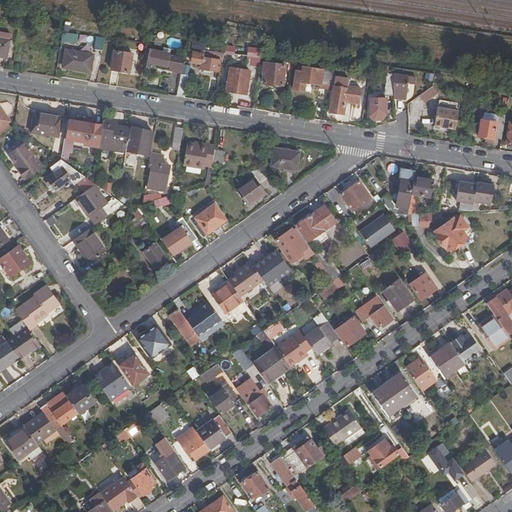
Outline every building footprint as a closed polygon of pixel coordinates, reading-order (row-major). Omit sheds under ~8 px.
[(10,34),(0,32),(0,55),(6,57),(10,34)] [(62,32),(60,42),(77,44),(78,35),(62,32)] [(168,32),(165,48),(180,51),(183,35),(168,32)] [(102,51),(104,38),(96,37),(94,49),(102,51)] [(93,54),(67,50),(64,68),(90,73),(93,54)] [(132,54),(114,51),(111,69),(129,72),(132,54)] [(172,56),(147,51),(145,65),(149,66),(150,63),(170,66),(172,56)] [(204,55),(194,53),(192,62),(200,64),(200,68),(218,72),(220,61),(204,58),(204,55)] [(260,67),(262,57),(252,56),(250,65),(260,67)] [(175,57),(173,66),(180,67),(182,58),(175,57)] [(285,65),(264,63),(263,73),(265,73),(264,83),(283,86),(285,65)] [(320,87),(331,89),(334,72),(303,67),(302,72),(297,71),(293,89),(304,91),(305,82),(320,85),(320,87)] [(250,71),(231,68),(227,92),(245,95),(250,71)] [(385,95),(393,95),(394,73),(386,73),(385,95)] [(406,85),(408,75),(394,73),(393,95),(393,100),(404,101),(406,85)] [(181,74),(179,87),(186,88),(188,75),(181,74)] [(433,86),(418,95),(422,103),(438,94),(433,86)] [(360,89),(349,87),(349,89),(335,87),(331,112),(343,114),(345,103),(357,105),(360,89)] [(386,98),(371,98),(371,117),(386,117),(386,98)] [(0,133),(1,134),(11,127),(8,123),(10,121),(0,108),(0,133)] [(436,108),(434,127),(455,130),(457,111),(436,108)] [(58,137),(62,117),(34,113),(31,132),(58,137)] [(496,116),(495,123),(503,125),(504,122),(504,117),(496,116)] [(65,139),(62,160),(66,163),(69,147),(72,147),(73,141),(85,142),(88,123),(71,121),(67,140),(65,139)] [(114,122),(102,121),(98,148),(125,153),(126,151),(128,134),(129,129),(113,126),(114,122)] [(493,138),(501,139),(503,125),(495,123),(479,121),(477,137),(482,138),(493,140),(493,138)] [(131,134),(128,134),(126,151),(140,153),(148,155),(153,131),(132,128),(131,134)] [(179,151),(183,130),(177,129),(173,150),(179,151)] [(215,151),(215,146),(207,145),(207,146),(195,144),(187,143),(183,165),(203,169),(204,166),(208,167),(211,168),(212,164),(215,151)] [(36,147),(18,159),(27,172),(42,162),(45,165),(48,162),(53,165),(58,160),(52,154),(49,156),(44,150),(42,151),(37,144),(35,146),(36,147)] [(299,152),(275,148),(271,166),(296,170),(299,152)] [(225,152),(215,151),(212,164),(223,166),(225,152)] [(164,157),(151,154),(149,168),(152,168),(148,189),(165,192),(170,166),(162,164),(164,157)] [(69,165),(66,163),(62,160),(52,167),(55,173),(46,179),(50,184),(53,182),(56,187),(70,178),(64,168),(69,165)] [(388,196),(380,200),(392,215),(407,214),(409,206),(414,177),(414,171),(401,169),(400,178),(402,178),(398,205),(400,206),(400,209),(395,208),(395,206),(388,196)] [(77,183),(84,193),(93,186),(95,185),(92,182),(87,178),(85,177),(77,183)] [(414,177),(409,206),(413,206),(415,195),(431,198),(434,180),(414,177)] [(255,178),(238,191),(248,206),(266,194),(255,178)] [(104,182),(103,190),(110,195),(112,184),(104,182)] [(359,182),(341,195),(352,211),(370,199),(359,182)] [(476,188),(458,185),(455,203),(460,204),(459,212),(471,212),(473,206),(473,204),(476,188)] [(96,225),(124,205),(117,201),(115,199),(107,204),(93,186),(84,193),(76,198),(96,225)] [(473,206),(471,212),(478,211),(479,205),(490,207),(493,188),(476,186),(476,188),(473,204),(473,206)] [(198,191),(197,188),(186,192),(192,202),(206,192),(203,188),(198,191)] [(144,196),(142,205),(158,200),(157,196),(156,194),(144,196)] [(126,199),(129,209),(135,207),(142,205),(139,195),(126,199)] [(162,199),(158,200),(160,206),(169,204),(167,197),(162,199)] [(441,198),(439,213),(446,213),(448,200),(441,198)] [(214,205),(196,219),(200,224),(196,227),(203,237),(226,221),(214,205)] [(324,207),(295,227),(298,229),(301,235),(307,243),(311,240),(316,246),(326,238),(322,232),(335,223),(324,207)] [(135,235),(149,225),(138,210),(133,214),(135,217),(139,222),(131,228),(135,235)] [(433,213),(412,214),(413,222),(421,222),(421,226),(428,226),(428,220),(433,220),(433,213)] [(383,215),(359,232),(370,247),(394,230),(383,215)] [(135,217),(127,223),(131,228),(139,222),(135,217)] [(447,250),(466,237),(463,231),(467,228),(460,217),(455,220),(454,219),(434,232),(447,250)] [(175,256),(198,239),(183,218),(171,226),(175,232),(163,239),(175,256)] [(0,246),(9,240),(4,233),(0,227),(0,246)] [(90,229),(73,241),(79,249),(81,247),(91,261),(105,251),(90,229)] [(299,261),(305,257),(301,252),(310,247),(307,243),(301,235),(297,238),(293,232),(291,230),(277,240),(292,262),(297,259),(299,261)] [(391,240),(402,256),(414,247),(403,232),(391,240)] [(156,244),(144,252),(155,268),(167,260),(156,244)] [(18,246),(0,259),(0,262),(10,277),(30,262),(18,246)] [(81,247),(79,249),(88,262),(91,261),(81,247)] [(305,257),(313,252),(310,247),(301,252),(305,257)] [(277,250),(253,268),(263,282),(268,288),(292,270),(277,250)] [(320,261),(334,281),(341,277),(321,251),(315,255),(320,261)] [(368,260),(361,265),(364,270),(371,265),(368,260)] [(330,284),(333,282),(334,281),(320,261),(315,264),(330,284)] [(237,277),(229,282),(230,283),(241,298),(263,282),(253,268),(250,264),(241,271),(242,273),(237,277)] [(426,274),(411,285),(421,299),(436,289),(426,274)] [(334,281),(333,282),(338,289),(347,283),(342,276),(341,277),(334,281)] [(399,281),(384,291),(397,310),(412,300),(399,281)] [(319,292),(324,299),(338,289),(333,282),(330,284),(319,292)] [(241,298),(230,283),(213,295),(227,313),(243,301),(241,298)] [(34,298),(15,311),(26,327),(29,331),(37,325),(35,323),(48,315),(47,313),(59,305),(47,287),(33,296),(34,298)] [(511,299),(506,291),(487,305),(494,316),(508,335),(511,332),(511,324),(507,316),(511,312),(511,299)] [(376,298),(356,311),(363,321),(371,316),(379,327),(381,325),(382,327),(390,321),(389,319),(390,318),(390,317),(376,298)] [(223,322),(210,304),(196,314),(198,317),(194,320),(189,324),(199,339),(202,343),(208,338),(206,334),(223,322)] [(189,324),(179,310),(171,317),(191,345),(199,339),(189,324)] [(495,349),(510,339),(508,335),(494,316),(479,327),(495,349)] [(339,338),(345,347),(350,344),(364,334),(365,333),(354,318),(334,332),(339,338)] [(303,335),(317,327),(313,321),(299,329),(303,335)] [(311,349),(317,355),(339,338),(334,332),(328,323),(305,339),(311,349)] [(251,332),(255,337),(258,335),(264,331),(260,325),(251,332)] [(272,325),(264,331),(268,336),(276,330),(272,325)] [(157,326),(139,338),(152,357),(170,345),(157,326)] [(19,360),(39,345),(29,331),(26,327),(6,342),(19,360)] [(264,331),(258,335),(269,351),(275,346),(268,336),(264,331)] [(301,333),(278,349),(290,367),(308,355),(306,352),(311,349),(305,339),(301,333)] [(366,337),(364,334),(350,344),(352,347),(366,337)] [(460,337),(451,343),(463,360),(479,349),(468,334),(462,339),(460,337)] [(0,372),(19,360),(6,342),(6,341),(0,345),(0,372)] [(451,343),(430,358),(444,378),(458,369),(464,364),(465,364),(463,360),(451,343)] [(267,385),(291,368),(290,367),(278,349),(275,346),(269,351),(252,363),(267,385)] [(215,349),(210,353),(214,359),(219,355),(215,349)] [(134,356),(120,366),(134,385),(148,375),(134,356)] [(420,359),(406,369),(421,391),(436,381),(420,359)] [(114,364),(94,378),(96,380),(115,366),(114,364)] [(218,364),(203,374),(209,381),(223,371),(218,364)] [(464,364),(458,369),(463,376),(469,372),(464,364)] [(115,366),(96,380),(109,398),(129,384),(115,366)] [(192,380),(199,376),(193,367),(186,371),(192,380)] [(400,374),(386,384),(402,406),(416,396),(400,374)] [(226,393),(231,389),(225,381),(207,394),(210,398),(216,394),(217,396),(225,391),(226,393)] [(447,398),(454,393),(446,381),(439,387),(447,398)] [(402,406),(386,384),(373,393),(389,416),(402,406)] [(78,413),(79,414),(94,403),(82,387),(67,398),(78,413)] [(239,400),(231,389),(226,393),(225,391),(217,396),(216,394),(210,398),(221,413),(239,400)] [(171,397),(167,391),(150,404),(145,397),(135,405),(143,417),(148,414),(163,403),(171,397)] [(64,393),(41,409),(44,414),(55,430),(78,413),(67,398),(64,393)] [(248,407),(256,418),(271,406),(268,402),(270,400),(266,394),(248,407)] [(154,423),(155,423),(161,418),(159,415),(167,409),(163,403),(148,414),(154,423)] [(347,412),(323,430),(335,447),(345,439),(360,429),(347,412)] [(44,414),(24,427),(25,429),(36,444),(56,430),(55,430),(44,414)] [(209,449),(232,433),(220,415),(196,432),(199,436),(209,449)] [(134,424),(129,427),(125,430),(130,437),(130,438),(139,432),(134,424)] [(23,425),(10,434),(13,438),(25,429),(24,427),(23,425)] [(36,444),(25,429),(13,438),(7,442),(20,460),(28,454),(38,447),(36,444)] [(195,461),(209,450),(209,449),(199,436),(196,432),(194,429),(178,441),(184,449),(186,448),(195,461)] [(360,429),(345,439),(349,444),(363,434),(360,429)] [(125,430),(116,436),(121,443),(130,437),(125,430)] [(308,438),(280,458),(281,460),(295,479),(307,470),(307,468),(325,455),(320,448),(317,450),(308,438)] [(389,448),(392,446),(387,438),(384,440),(389,448)] [(406,443),(410,449),(417,445),(412,438),(406,443)] [(164,440),(157,445),(166,457),(157,463),(168,479),(184,468),(164,440)] [(398,454),(392,446),(389,448),(384,440),(368,451),(373,458),(374,457),(381,466),(398,454)] [(445,484),(461,477),(445,443),(429,451),(445,484)] [(511,474),(511,456),(510,458),(501,446),(495,451),(511,474)] [(41,451),(38,447),(28,454),(31,458),(41,451)] [(360,463),(352,450),(350,451),(343,456),(342,457),(365,489),(371,485),(357,465),(360,463)] [(461,469),(471,482),(495,464),(486,451),(461,469)] [(272,466),(288,488),(297,481),(295,479),(281,460),(272,466)] [(79,463),(75,466),(80,473),(84,470),(79,463)] [(136,494),(138,497),(142,493),(143,495),(152,489),(150,487),(155,483),(143,465),(129,475),(130,477),(126,480),(136,494)] [(169,481),(185,469),(184,468),(168,479),(169,481)] [(257,473),(242,484),(253,500),(268,489),(257,473)] [(127,499),(128,500),(136,494),(126,480),(125,478),(101,495),(105,501),(111,509),(127,499)] [(297,481),(288,488),(306,511),(315,505),(297,481)] [(340,497),(345,503),(361,492),(356,485),(340,497)] [(0,489),(0,510),(10,504),(0,489)] [(369,491),(364,494),(369,502),(374,499),(369,491)] [(453,491),(437,501),(443,511),(452,511),(465,504),(457,491),(454,493),(453,491)] [(237,493),(231,498),(239,510),(245,506),(237,493)] [(223,497),(214,503),(215,506),(225,499),(223,497)] [(111,509),(113,511),(128,500),(127,499),(111,509)] [(215,506),(214,503),(201,511),(233,511),(225,499),(215,506)] [(113,511),(111,509),(105,501),(89,511),(113,511)]
